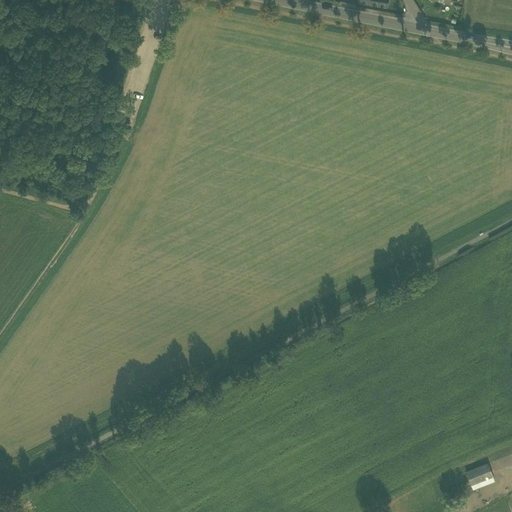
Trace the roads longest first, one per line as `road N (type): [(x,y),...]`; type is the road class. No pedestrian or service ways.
road 1 (track): [(0,335),(85,218)]
road 2 (secondary): [(282,0),(419,28)]
